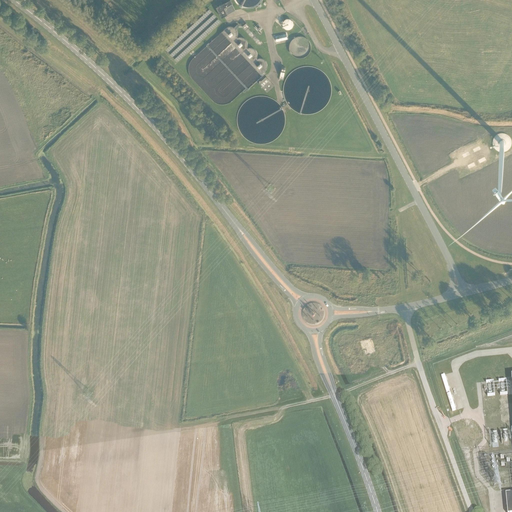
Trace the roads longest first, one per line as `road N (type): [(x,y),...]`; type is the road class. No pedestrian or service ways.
road 1 (secondary): [(301,300),(116,87),(13,0)]
road 2 (unclassified): [(459,293),(314,0)]
road 3 (unclassified): [(470,511),(404,307)]
road 4 (track): [(224,418),(334,395),(418,362)]
road 5 (secondary): [(377,511),(334,395)]
